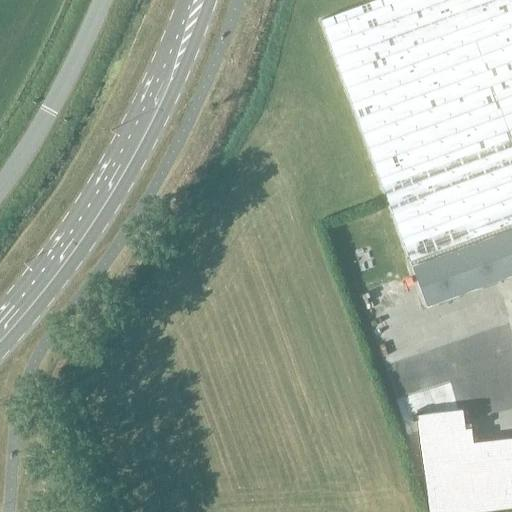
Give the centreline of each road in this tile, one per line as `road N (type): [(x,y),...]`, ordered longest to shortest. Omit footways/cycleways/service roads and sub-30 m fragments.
road 1 (secondary): [(0,332),(117,176),(198,0)]
road 2 (unclassified): [(0,192),(104,0)]
